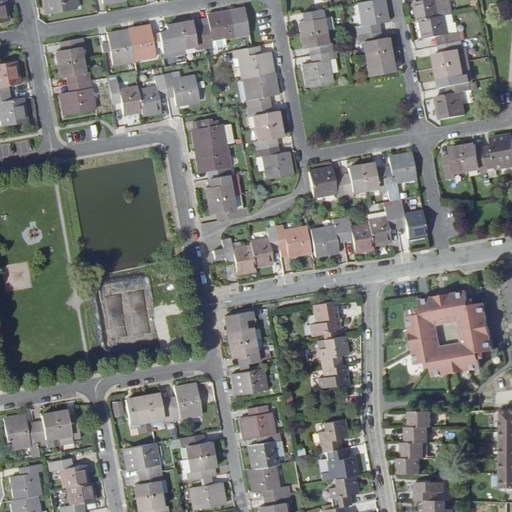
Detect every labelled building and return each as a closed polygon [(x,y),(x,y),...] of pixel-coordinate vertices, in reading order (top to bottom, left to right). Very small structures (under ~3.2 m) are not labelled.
[(39,0),(43,17),(73,12),(70,0),(39,0)] [(411,7),(415,25),(419,24),(439,20),(436,2),(444,0),(422,0),(423,4),(411,7)] [(443,20),(450,18),(446,0),(444,0),(436,2),(439,20),(443,20)] [(355,30),(356,38),(379,33),(377,26),(385,25),(381,2),(357,6),(361,29),(355,30)] [(329,11),(300,16),(301,24),(296,25),(299,38),(323,34),(332,32),(329,11)] [(198,28),(203,52),(209,50),(208,43),(222,41),(246,37),(241,12),(204,18),(206,27),(198,28)] [(451,26),(450,18),(443,20),(446,38),(455,36),(453,26),(451,26)] [(434,40),(435,49),(459,44),(458,36),(455,36),(446,38),(443,20),(439,20),(419,24),(422,42),(434,40)] [(195,53),(203,52),(198,28),(190,30),(189,24),(175,27),(180,51),(194,49),(195,53)] [(167,53),(180,51),(175,27),(163,29),(164,35),(156,36),(158,44),(160,60),(168,58),(167,53)] [(126,33),(131,63),(153,59),(151,45),(149,37),(148,29),(126,32),(126,33)] [(110,68),(132,64),(131,63),(126,33),(104,37),(106,46),(108,54),(110,68)] [(361,45),(364,58),(388,54),(385,40),(380,41),(379,33),(356,38),(357,45),(361,45)] [(323,34),(299,38),(301,51),(307,50),(308,58),(331,54),(330,46),(325,47),(323,34)] [(149,37),(151,45),(158,44),(156,36),(149,37)] [(53,54),(55,68),(79,63),(77,50),(81,49),(80,41),(57,45),(58,53),(53,54)] [(208,43),(209,50),(223,48),(222,41),(208,43)] [(459,44),(435,49),(437,56),(431,57),(434,71),(458,66),(456,53),(460,52),(459,44)] [(98,48),(100,56),(108,54),(106,46),(98,48)] [(234,53),(239,82),(241,82),(270,77),(266,56),(258,57),(257,49),(248,51),(234,53)] [(331,54),(308,58),(309,66),(301,67),(304,90),(330,86),(328,76),(326,63),(332,62),(331,54)] [(363,80),(391,75),(388,54),(364,58),(366,71),(361,72),(363,80)] [(326,63),(328,76),(335,75),(332,62),(326,63)] [(63,80),(64,88),(88,83),(86,76),(82,77),(79,63),(55,68),(58,81),(63,80)] [(0,96),(6,95),(5,88),(16,86),(12,64),(0,65),(0,96)] [(461,79),(458,66),(434,71),(436,84),(443,83),(444,91),(467,87),(465,79),(461,79)] [(159,77),(164,102),(171,100),(173,108),(196,104),(191,79),(168,83),(167,76),(159,77)] [(241,82),(246,111),(269,107),(267,99),(275,98),(271,76),(270,77),(241,82)] [(156,104),(164,102),(159,77),(152,79),(154,90),(135,94),(138,114),(139,118),(158,114),(156,104)] [(105,84),(109,107),(118,106),(120,118),(138,114),(135,94),(134,90),(115,93),(114,82),(105,84)] [(88,83),(64,88),(65,95),(57,97),(61,118),(91,113),(87,91),(89,91),(88,83)] [(467,87),(444,91),(445,98),(433,100),(437,122),(461,118),(457,96),(468,94),(467,87)] [(6,95),(0,96),(0,127),(23,124),(19,101),(8,103),(6,95)] [(246,111),(245,111),(247,119),(251,118),(254,132),(278,128),(275,114),(270,115),(269,107),(246,111)] [(191,125),(193,133),(209,130),(207,122),(191,125)] [(221,127),(224,146),(232,145),(229,126),(221,127)] [(190,133),(194,154),(224,149),(224,146),(221,127),(209,130),(193,133),(190,133)] [(278,128),(254,132),(256,144),(251,145),(253,154),(276,150),(275,141),(280,140),(278,128)] [(483,152),(486,171),(495,170),(495,172),(511,169),(511,149),(510,139),(510,138),(489,142),(491,151),(483,152)] [(461,150),(465,175),(479,172),(479,177),(487,175),(486,171),(483,152),(475,153),(474,147),(461,150)] [(206,174),(207,182),(229,178),(224,149),(194,154),(193,154),(197,176),(206,174)] [(276,150),(253,154),(254,161),(261,159),(265,182),(290,178),(285,155),(277,156),(276,150)] [(461,150),(448,152),(449,158),(440,159),(445,183),(453,182),(452,177),(465,175),(461,150)] [(387,205),(390,204),(397,203),(393,185),(413,181),(409,156),(386,160),(388,169),(380,170),(385,194),(387,205)] [(377,195),(385,194),(380,170),(373,171),(372,166),(358,169),(363,193),(376,191),(377,195)] [(338,178),(342,202),(350,200),(350,196),(363,193),(358,169),(345,171),(345,177),(338,178)] [(307,175),(311,200),(333,196),(335,203),(342,202),(338,178),(331,180),(330,174),(329,171),(307,175)] [(203,191),(206,204),(230,200),(228,186),(232,186),(231,178),(229,178),(207,182),(209,190),(203,191)] [(214,216),(215,225),(243,220),(245,219),(247,217),(246,211),(237,212),(232,212),(230,200),(206,204),(208,217),(214,216)] [(406,242),(424,239),(419,215),(401,217),(398,203),(397,203),(390,204),(395,231),(403,230),(406,242)] [(385,233),(395,231),(390,204),(387,205),(381,206),(383,221),(365,224),(366,228),(369,248),(387,245),(385,233)] [(337,223),(341,245),(350,244),(352,255),(370,252),(369,248),(366,228),(347,231),(345,221),(337,223)] [(334,247),(341,245),(337,223),(330,224),(331,230),(308,234),(313,259),(335,256),(334,247)] [(272,230),(277,253),(284,252),(286,260),(309,256),(304,231),(281,235),(280,229),(272,230)] [(268,255),(277,253),(272,230),(264,232),(266,242),(247,246),(248,250),(252,270),(270,267),(268,255)] [(234,278),(253,274),(252,270),(248,250),(230,253),(228,242),(219,244),(221,252),(222,261),(223,267),(232,265),(234,278)] [(212,263),(222,261),(221,252),(211,254),(212,263)] [(429,309),(428,303),(415,305),(418,319),(403,322),(413,369),(427,366),(429,381),(477,372),(475,358),(489,355),(481,307),(466,310),(463,296),(451,298),(453,305),(429,309)] [(451,298),(428,303),(429,309),(453,305),(451,298)] [(323,335),(338,333),(341,332),(338,313),(316,317),(317,327),(310,328),(312,337),(323,335)] [(254,330),(251,315),(222,320),(227,348),(252,344),(250,334),(249,331),(254,330)] [(252,344),(259,343),(258,333),(250,334),(252,344)] [(324,344),(339,342),(338,333),(323,335),(324,344)] [(349,358),(346,340),(339,342),(324,344),(322,345),(323,352),(318,353),(321,374),(340,371),(338,360),(349,358)] [(261,354),(259,343),(252,344),(254,357),(259,356),(261,354)] [(252,344),(227,348),(229,361),(236,361),(237,368),(246,367),(260,364),(259,356),(254,357),(252,344)] [(246,367),(237,368),(238,377),(230,378),(233,399),(264,394),(260,373),(247,375),(246,367)] [(343,370),(340,371),(321,374),(323,382),(315,384),(317,394),(346,389),(343,370)] [(196,387),(172,391),(173,400),(166,401),(170,425),(177,424),(177,422),(201,418),(196,387)] [(170,425),(166,401),(157,402),(157,397),(144,399),(148,424),(161,421),(162,426),(170,425)] [(148,424),(144,399),(123,403),(128,433),(136,432),(135,426),(148,424)] [(120,400),(111,401),(112,415),(122,415),(120,400)] [(511,408),(498,409),(500,487),(511,486),(511,408)] [(244,412),(245,420),(264,417),(263,409),(244,412)] [(431,426),(431,411),(408,411),(408,420),(410,420),(410,427),(404,427),(404,436),(406,436),(406,442),(424,442),(428,442),(427,426),(431,426)] [(65,419),(64,414),(51,416),(56,440),(69,438),(70,442),(77,441),(73,418),(65,419)] [(56,440),(51,416),(38,419),(38,424),(31,426),(35,449),(42,447),(42,443),(56,440)] [(245,420),(237,421),(241,443),(244,442),(253,441),(271,438),(268,416),(264,417),(245,420)] [(29,461),(37,460),(35,449),(31,426),(23,427),(22,419),(0,422),(5,453),(27,449),(29,461)] [(315,437),(318,457),(323,456),(342,452),(340,443),(351,441),(348,422),(320,426),(322,436),(315,437)] [(255,448),(245,450),(250,473),(273,469),(276,468),(272,445),(278,444),(277,437),(271,438),(253,441),(255,448)] [(56,440),(57,449),(70,447),(70,442),(69,438),(56,440)] [(202,446),(201,438),(177,442),(179,450),(184,449),(186,463),(210,458),(208,445),(202,446)] [(400,467),(400,474),(421,473),(420,457),(425,457),(424,442),(406,442),(401,443),(401,451),(403,451),(403,458),(398,458),(398,467),(400,467)] [(156,467),(152,447),(122,452),(125,474),(134,472),(135,479),(158,475),(157,467),(156,467)] [(347,460),(346,452),(342,452),(323,456),(326,473),(333,473),(334,483),(357,479),(361,479),(357,458),(347,460)] [(212,471),(210,458),(186,463),(188,476),(184,477),(185,485),(200,482),(209,481),(207,473),(212,471)] [(65,491),(85,487),(82,469),(70,471),(69,463),(45,467),(46,475),(58,473),(61,491),(65,491)] [(34,500),(37,499),(33,476),(39,475),(38,468),(15,472),(16,479),(8,480),(12,504),(34,500)] [(273,469),(250,473),(247,473),(251,497),(260,495),(261,502),(284,498),(283,491),(276,492),(273,469)] [(160,483),(158,475),(135,479),(137,487),(132,489),(134,502),(158,497),(156,484),(160,483)] [(334,483),(331,484),(332,493),(326,494),(328,511),(339,511),(341,511),(352,510),(351,501),(360,499),(357,479),(334,483)] [(412,481),(412,499),(420,499),(435,499),(435,491),(442,491),(442,480),(412,481)] [(210,488),(209,481),(200,482),(201,489),(210,488)] [(92,505),(89,486),(85,487),(65,491),(67,510),(57,511),(81,511),(81,507),(92,505)] [(218,486),(210,488),(201,489),(188,492),(191,511),(192,511),(222,507),(218,486)] [(160,511),(158,497),(134,502),(136,511),(165,511),(165,510),(160,511)] [(286,506),(284,498),(261,502),(262,511),(257,511),(256,511),(282,511),(281,507),(286,506)] [(445,509),(445,498),(435,499),(420,499),(420,511),(452,511),(452,509),(445,509)] [(35,511),(34,500),(12,504),(9,504),(10,511),(35,511)]
